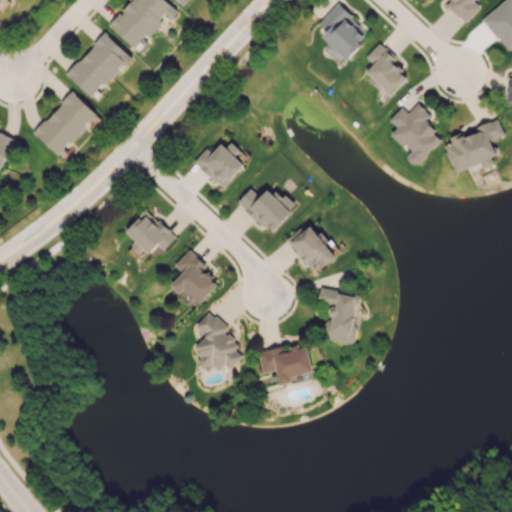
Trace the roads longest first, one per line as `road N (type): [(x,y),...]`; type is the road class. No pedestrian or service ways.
road 1 (residential): [(0,259),(101,182),(268,0)]
road 2 (residential): [(130,152),(247,265),(269,304)]
